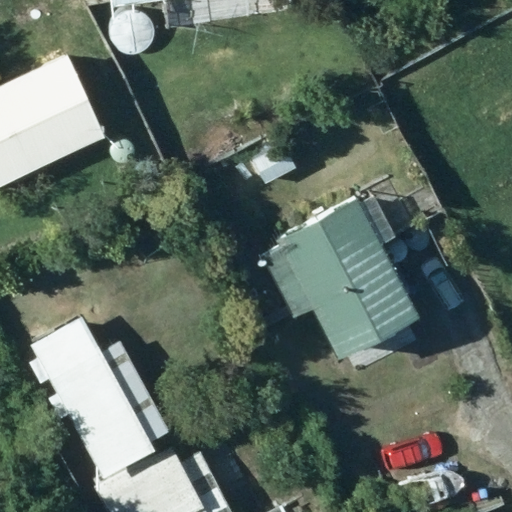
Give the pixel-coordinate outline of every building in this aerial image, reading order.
[(98,0),(100,12),(185,0),(98,0)] [(54,55),(0,80),(0,185),(95,140),(54,55)] [(262,187),(290,170),(280,153),(251,170),(262,187)] [(406,269),(354,153),(274,188),(278,198),(256,207),(282,266),(301,257),(323,306),(406,269)] [(302,511),(298,501),(274,511),(194,511),(171,460),(124,481),(118,466),(138,456),(135,449),(153,440),(112,349),(90,359),(88,353),(40,374),(102,511),(302,511)]
